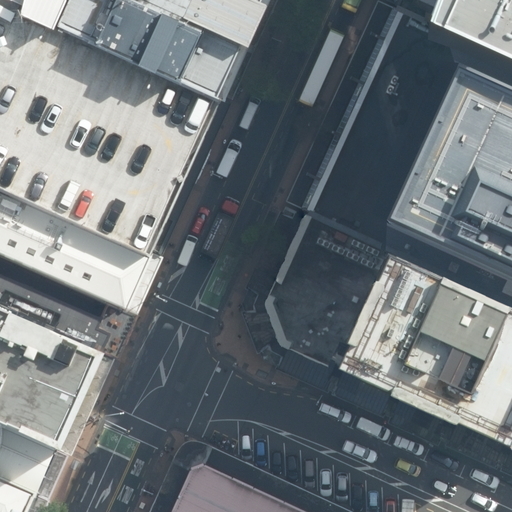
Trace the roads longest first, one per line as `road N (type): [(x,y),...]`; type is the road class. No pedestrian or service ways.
road 1 (secondary): [(171,359),(333,0)]
road 2 (tertiary): [(171,359),(511,508)]
road 3 (secondary): [(106,511),(171,359)]
